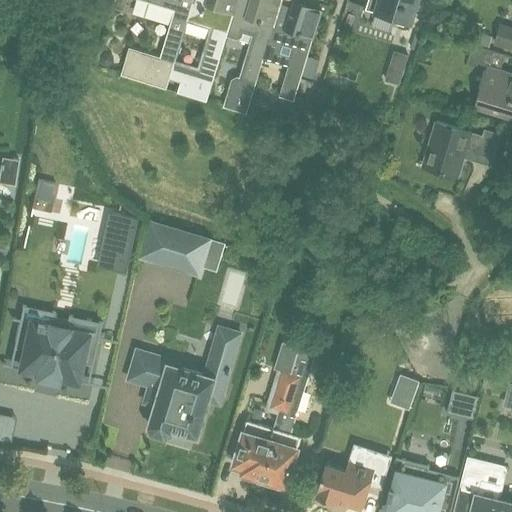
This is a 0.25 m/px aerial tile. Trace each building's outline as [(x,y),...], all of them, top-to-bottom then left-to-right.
[(115,0),(113,7),(124,11),(127,0),(115,0)] [(130,47),(121,74),(167,88),(169,80),(175,62),(176,62),(176,60),(187,23),(190,14),(189,14),(193,0),(143,0),(175,10),(161,57),(130,47)] [(181,83),(178,92),(207,101),(215,74),(227,36),(230,26),(229,26),(237,0),(193,0),(189,14),(190,14),(187,23),(211,30),(199,67),(187,63),(181,83)] [(232,78),(223,106),(247,113),(266,50),(269,40),(270,39),(269,38),(280,3),(281,0),(237,0),(229,26),(230,26),(227,36),(233,38),(238,35),(240,29),(255,34),(242,77),(237,75),(232,78)] [(368,0),(366,9),(374,12),(371,22),(388,27),(391,17),(412,23),(417,4),(422,5),(423,0),(368,0)] [(270,39),(269,40),(294,48),(291,57),(280,95),(294,100),(322,10),(307,6),(305,11),(280,3),(269,38),(270,39)] [(511,27),(502,25),(496,42),(511,47),(511,27)] [(477,35),(474,44),(489,49),(492,39),(477,35)] [(474,44),(473,44),(468,60),(488,65),(475,107),(511,118),(511,72),(501,69),(506,54),(489,49),(474,44)] [(295,127),(299,114),(289,111),(284,124),(295,127)] [(472,131),(437,121),(431,138),(436,139),(428,168),(458,177),(464,157),(491,165),(500,134),(485,129),(483,136),(472,132),(472,131)] [(0,169),(0,181),(15,184),(19,159),(2,157),(0,169)] [(97,262),(128,269),(139,216),(108,210),(97,262)] [(227,241),(213,237),(204,267),(218,271),(227,241)] [(270,244),(264,255),(279,262),(284,251),(270,244)] [(511,296),(485,299),(486,319),(511,316),(511,296)] [(95,357),(99,341),(98,341),(99,336),(70,330),(71,328),(67,328),(67,329),(53,326),(53,325),(49,324),(49,325),(43,324),(43,323),(36,321),(36,322),(30,321),(20,319),(19,324),(18,324),(15,340),(14,347),(15,347),(24,349),(22,358),(23,359),(21,366),(21,367),(29,369),(29,370),(39,372),(38,376),(35,375),(34,377),(44,379),(44,378),(53,380),(52,381),(62,383),(63,381),(59,380),(60,376),(70,379),(70,378),(78,380),(79,379),(82,362),(92,364),(93,364),(95,357)] [(220,326),(206,374),(170,363),(171,359),(137,349),(129,378),(150,384),(146,397),(157,400),(149,425),(153,432),(165,435),(172,432),(173,429),(198,436),(209,400),(220,403),(241,332),(220,326)] [(291,373),(297,354),(288,351),(271,407),(279,409),(274,429),(247,421),(234,463),(244,466),(242,471),(259,477),(284,397),(275,395),(278,382),(296,388),(300,376),(291,373)] [(284,397),(259,477),(286,485),(298,447),(301,437),(291,434),(308,378),(300,376),(296,388),(278,382),(275,395),(284,397)] [(453,389),(447,413),(474,420),(480,396),(453,389)] [(349,460),(346,469),(326,463),(316,494),(337,501),(338,500),(362,508),(370,484),(382,488),(390,462),(376,457),(373,467),(349,460)] [(436,511),(446,473),(429,469),(427,468),(424,480),(399,474),(397,480),(394,479),(391,488),(390,487),(388,496),(389,496),(387,505),(391,506),(389,511),(436,511)] [(511,511),(511,501),(501,499),(498,498),(502,483),(482,478),(484,471),(483,470),(482,474),(467,470),(457,510),(466,511),(511,511)]
